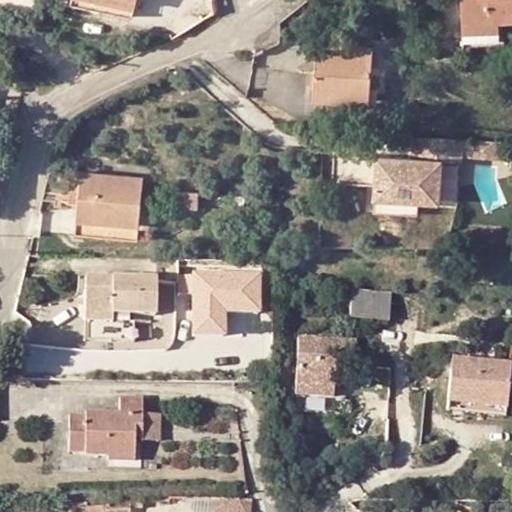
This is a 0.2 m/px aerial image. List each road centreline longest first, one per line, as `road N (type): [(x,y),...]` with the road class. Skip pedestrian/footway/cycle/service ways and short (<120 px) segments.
road 1 (residential): [(257,15),(76,94),(49,114),(0,300)]
road 2 (unknown): [(290,511),(255,469),(253,382)]
